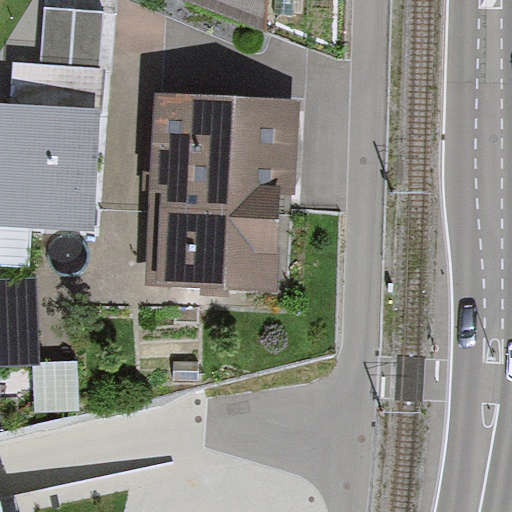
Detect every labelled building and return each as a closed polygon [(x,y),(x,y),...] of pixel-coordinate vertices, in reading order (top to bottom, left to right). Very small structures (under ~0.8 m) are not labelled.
[(276,0),(177,0),(177,19),(276,23),(276,0)] [(104,9),(46,7),(43,66),(15,65),(13,108),(7,108),(1,221),(90,226),(95,113),(99,113),(104,9)] [(280,114),(165,108),(157,277),(271,283),(280,114)] [(45,283),(0,284),(0,375),(47,374),(45,283)] [(45,372),(46,421),(87,420),(85,371),(45,372)]
